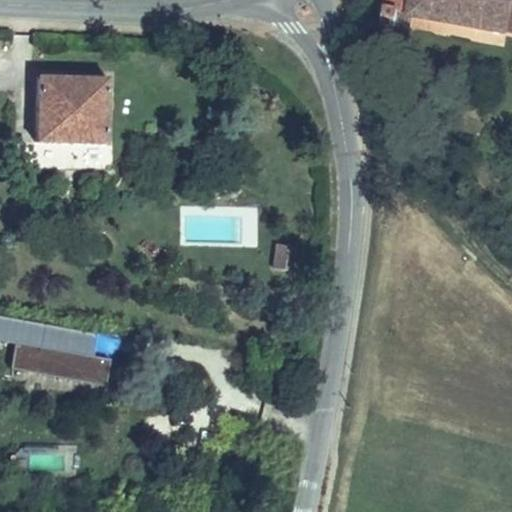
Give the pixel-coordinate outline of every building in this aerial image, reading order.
[(511,0),(388,0),(384,22),(398,25),(402,10),(511,27),(511,0)] [(40,146),(110,146),(116,82),(32,80),(31,93),(41,94),(40,146)] [(286,245),(280,267),(293,270),(299,249),(286,245)] [(49,346),(62,346),(62,325),(49,324),(49,346)] [(110,387),(114,360),(20,345),(15,373),(110,387)] [(265,389),(223,384),(220,410),(262,415),(265,389)]
